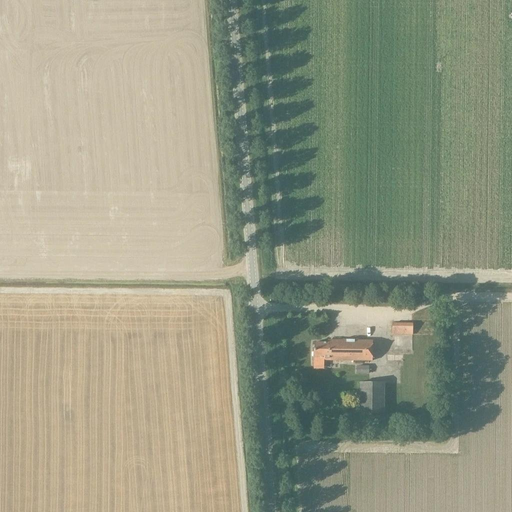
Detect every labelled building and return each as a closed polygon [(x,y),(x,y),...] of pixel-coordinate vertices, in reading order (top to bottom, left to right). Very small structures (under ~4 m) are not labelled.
[(412,335),(412,323),(391,323),(391,335),(412,335)] [(371,361),(371,341),(327,341),(327,344),(313,343),(313,353),(312,353),(312,358),(323,358),(323,361),(371,361)] [(400,351),(400,356),(407,355),(406,344),(396,345),(397,351),(400,351)] [(368,375),(368,366),(356,366),(356,374),(368,375)] [(383,420),(383,383),(359,383),(359,420),(383,420)]
